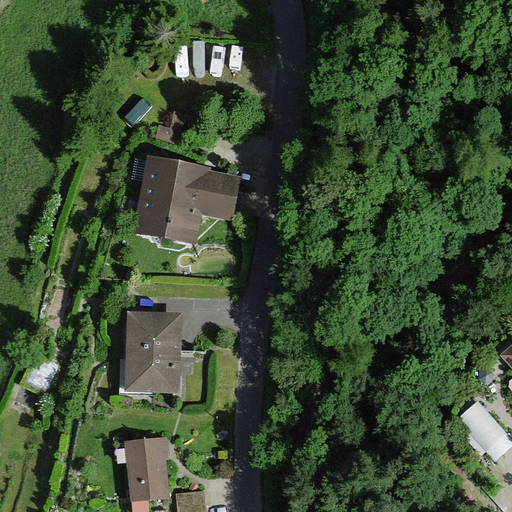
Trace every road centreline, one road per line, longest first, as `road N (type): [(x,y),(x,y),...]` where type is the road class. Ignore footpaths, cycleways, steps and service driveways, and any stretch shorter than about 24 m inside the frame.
road 1 (unclassified): [(285,0),(291,94),(258,304),(248,511)]
road 2 (track): [(291,511),(319,393),(353,351),(399,320)]
road 3 (track): [(511,220),(399,320)]
